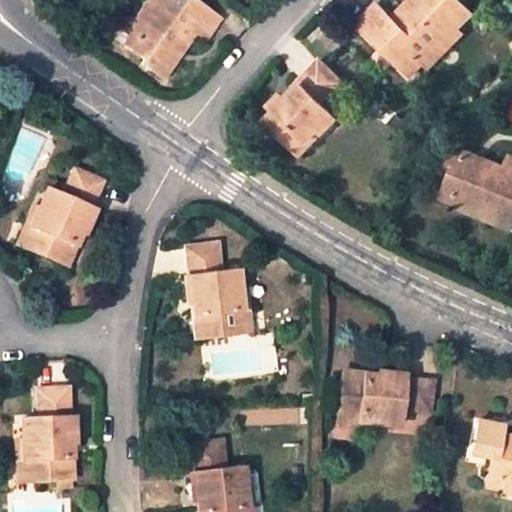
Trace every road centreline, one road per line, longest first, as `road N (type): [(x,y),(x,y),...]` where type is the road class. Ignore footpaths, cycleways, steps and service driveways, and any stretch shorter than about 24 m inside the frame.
road 1 (residential): [(179,144),(316,233),(511,329)]
road 2 (residential): [(0,13),(179,144)]
road 3 (residential): [(113,339),(149,205),(179,144)]
road 4 (residential): [(299,0),(250,43),(179,144)]
road 5 (residential): [(121,511),(113,339)]
